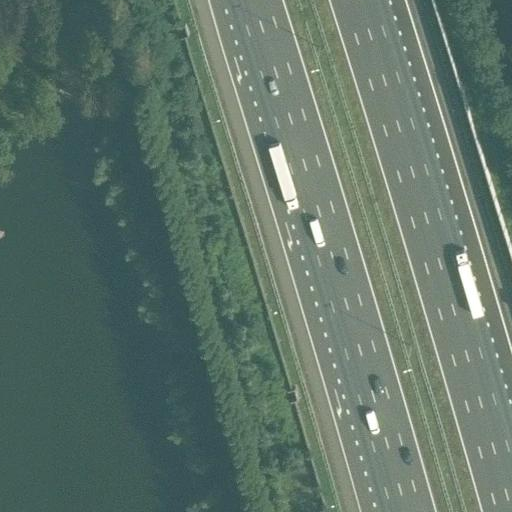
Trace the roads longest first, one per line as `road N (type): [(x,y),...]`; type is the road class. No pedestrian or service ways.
road 1 (motorway): [(509,511),(355,0)]
road 2 (motorway): [(250,0),(404,511)]
